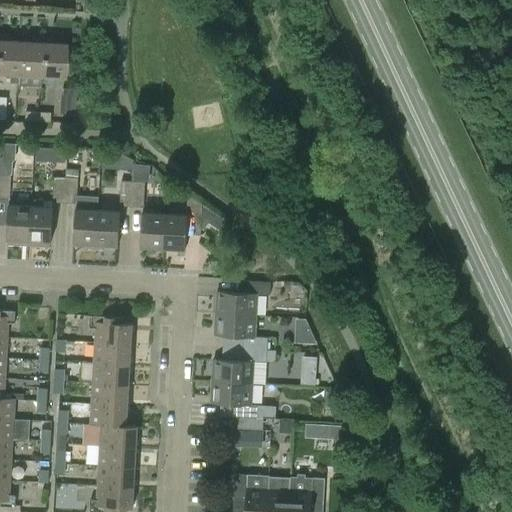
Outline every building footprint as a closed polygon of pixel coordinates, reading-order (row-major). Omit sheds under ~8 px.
[(5,36),(0,35),(0,73),(9,74),(9,83),(17,83),(17,75),(19,42),(5,42),(5,36)] [(40,76),(42,38),(31,37),(31,43),(19,42),(17,75),(17,83),(17,86),(28,86),(29,75),(40,76)] [(42,38),(40,76),(62,77),(64,45),(52,45),(53,38),(42,38)] [(65,86),(64,112),(78,113),(79,87),(65,86)] [(24,121),(37,122),(38,112),(38,105),(26,104),(24,121)] [(38,112),(37,122),(51,122),(51,112),(38,112)] [(133,170),(133,159),(121,152),(104,148),(103,168),(133,170)] [(52,202),(64,203),(65,177),(66,169),(55,168),(54,177),(53,177),(52,202)] [(10,174),(0,173),(0,225),(5,225),(4,240),(5,240),(5,244),(26,246),(28,206),(16,205),(16,202),(14,200),(9,200),(10,174)] [(131,207),(132,181),(120,180),(119,206),(131,207)] [(144,182),(132,181),(131,207),(143,207),(144,182)] [(185,214),(164,213),(162,249),(183,250),(184,234),(200,235),(202,204),(187,194),(185,214)] [(51,207),(28,206),(26,246),(48,247),(48,242),(49,242),(51,207)] [(96,209),(73,208),(72,243),(89,244),(89,249),(94,250),(96,209)] [(118,211),(96,209),(94,250),(103,250),(103,245),(116,246),(118,211)] [(162,249),(164,213),(142,212),(140,247),(162,249)] [(215,315),(255,317),(256,294),(216,292),(215,315)] [(15,311),(0,310),(0,338),(7,339),(7,324),(15,325),(15,311)] [(241,350),(266,351),(266,350),(267,337),(254,336),(255,317),(215,315),(213,337),(242,339),(241,350)] [(124,318),(89,316),(88,328),(94,329),(93,342),(130,344),(131,324),(124,323),(124,318)] [(296,328),(311,329),(307,319),(297,318),(296,328)] [(56,339),(55,351),(65,352),(66,340),(56,339)] [(130,344),(93,342),(92,362),(129,364),(130,344)] [(38,359),(49,360),(49,348),(39,348),(38,359)] [(210,382),(250,384),(264,385),(266,361),(266,351),(241,350),(240,363),(212,361),(210,382)] [(266,350),(266,351),(266,361),(275,361),(275,350),(266,350)] [(302,368),(316,369),(317,357),(303,356),(302,368)] [(48,372),(49,360),(38,359),(38,371),(48,372)] [(129,364),(92,362),(90,382),(128,385),(129,364)] [(53,385),(63,386),(64,369),(54,369),(53,385)] [(5,379),(0,378),(0,399),(13,400),(13,399),(4,398),(5,379)] [(128,385),(90,382),(89,403),(127,405),(128,385)] [(250,384),(210,382),(209,403),(238,405),(237,417),(263,418),(263,405),(249,404),(250,384)] [(63,394),(63,386),(53,385),(52,393),(63,394)] [(36,402),(47,402),(47,389),(37,388),(36,402)] [(13,400),(0,399),(0,419),(12,420),(13,400)] [(46,412),(47,402),(36,402),(35,412),(46,412)] [(127,405),(89,403),(88,423),(136,426),(137,425),(125,424),(127,405)] [(57,420),(67,421),(68,411),(58,410),(57,420)] [(263,418),(237,417),(237,429),(245,429),(251,430),(262,430),(263,418)] [(12,420),(0,419),(0,439),(11,441),(12,420)] [(67,421),(57,420),(56,434),(79,435),(80,422),(67,421)] [(278,420),(278,428),(291,428),(291,420),(278,420)] [(136,426),(88,423),(88,424),(100,425),(99,444),(135,446),(136,426)] [(330,424),(313,423),(313,437),(330,438),(330,424)] [(40,437),(50,438),(51,430),(40,429),(40,437)] [(245,429),(237,429),(233,429),(233,444),(244,444),(245,429)] [(50,453),(50,438),(40,437),(39,452),(50,453)] [(11,441),(0,439),(0,460),(10,461),(11,441)] [(135,446),(99,444),(98,465),(134,467),(135,446)] [(55,462),(65,463),(66,451),(55,451),(55,462)] [(10,461),(0,460),(0,480),(9,481),(10,461)] [(64,475),(65,463),(55,462),(54,474),(64,475)] [(134,467),(98,465),(96,485),(133,487),(134,467)] [(38,482),(48,483),(49,470),(39,470),(38,482)] [(245,511),(267,511),(269,487),(268,487),(247,485),(247,474),(234,474),(233,499),(246,499),(245,511)] [(290,477),(269,476),(268,487),(269,487),(267,511),(289,511),(291,488),(290,488),(290,477)] [(291,488),(289,511),(310,511),(311,503),(323,503),(324,478),(290,477),(290,488),(291,488)] [(9,481),(0,480),(0,507),(15,508),(15,496),(9,496),(9,481)] [(133,487),(96,485),(96,499),(88,498),(88,511),(105,511),(123,511),(124,507),(132,508),(133,487)]
